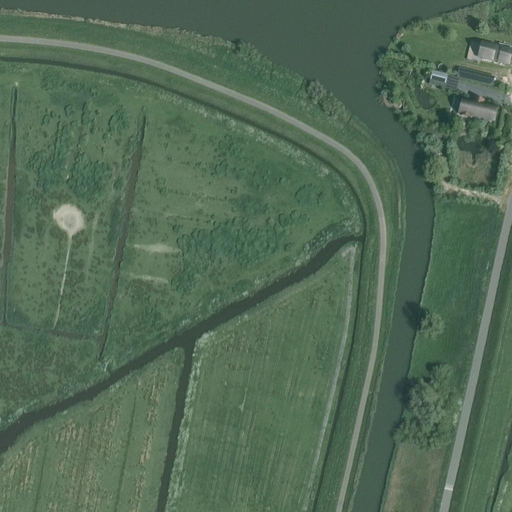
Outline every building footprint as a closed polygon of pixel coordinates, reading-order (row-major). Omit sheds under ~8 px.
[(483,45),(480,58),(508,65),(511,52),(483,45)] [(459,69),(457,79),(493,87),(495,78),(459,69)] [(432,73),(428,87),(443,91),(447,77),(432,73)] [(460,81),(447,77),(443,91),(456,94),(460,81)] [(462,101),(459,116),(460,116),(459,118),(470,120),(470,119),(494,124),(497,110),(483,106),(484,103),(475,101),(474,104),(462,101)] [(435,148),(431,149),(434,167),(439,166),(438,160),(441,160),(440,153),(436,154),(435,148)] [(445,166),(441,166),(441,180),(451,179),(450,160),(444,160),(445,166)]
